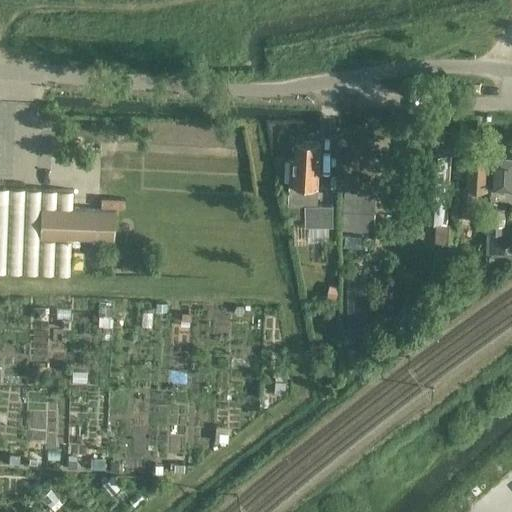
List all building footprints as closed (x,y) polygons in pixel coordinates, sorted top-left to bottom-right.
[(291,157),(289,184),(317,186),(320,142),(296,141),(295,157),(291,157)] [(425,182),(424,195),(423,211),(447,213),(448,197),(451,150),(427,149),(426,165),(422,165),(421,181),(425,182)] [(461,203),(472,204),(473,204),(474,188),(487,189),(489,152),(469,151),(467,187),(462,187),(461,203)] [(491,185),(511,186),(511,153),(493,152),(491,185)] [(289,184),(288,205),(304,205),(317,205),(317,186),(289,184)] [(72,209),(72,191),(0,187),(0,272),(69,275),(71,238),(112,240),(114,210),(72,209)] [(343,198),(342,231),(373,232),(374,199),(343,198)] [(332,204),(317,205),(304,205),(305,225),(333,225),(333,204),(332,204)] [(488,228),(503,228),(504,209),(489,207),(488,228)] [(470,235),(471,219),(456,218),(456,234),(470,235)] [(434,223),(433,242),(453,243),(454,225),(434,223)] [(487,253),(486,269),(507,270),(508,254),(487,253)] [(71,256),(72,273),(97,273),(96,256),(71,256)] [(346,305),(345,344),(364,344),(365,305),(346,305)] [(0,330),(28,329),(27,306),(0,307),(0,330)] [(359,350),(347,350),(347,364),(359,363),(359,350)] [(37,499),(44,511),(53,511),(61,508),(52,491),(37,499)]
